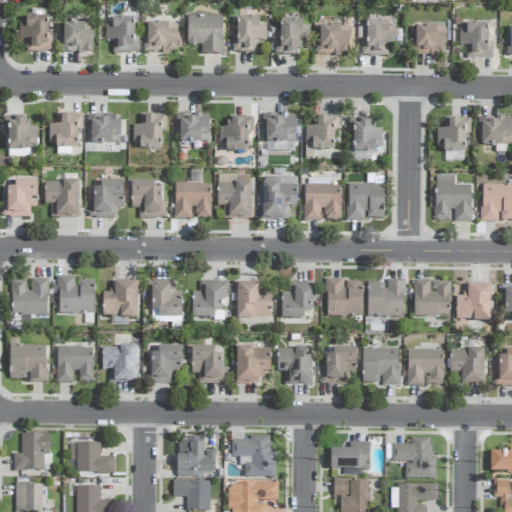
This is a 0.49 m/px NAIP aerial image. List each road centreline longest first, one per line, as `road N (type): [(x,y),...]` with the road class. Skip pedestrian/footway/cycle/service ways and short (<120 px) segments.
road 1 (residential): [(0,70),(26,85),(511,85)]
road 2 (residential): [(511,419),(0,414)]
road 3 (residential): [(511,251),(0,250)]
road 4 (residential): [(405,249),(407,84)]
